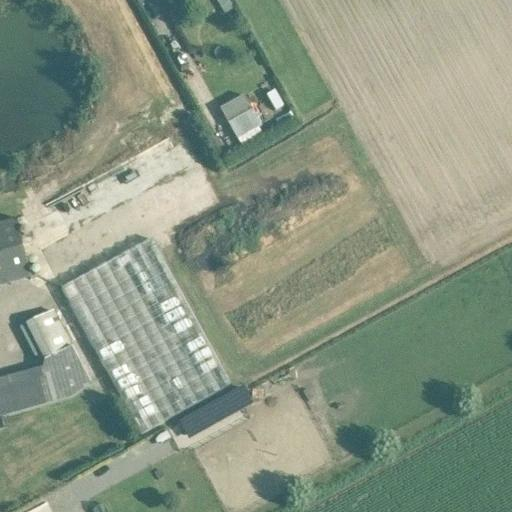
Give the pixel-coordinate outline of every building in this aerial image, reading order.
[(238,46),(229,35),(217,46),(226,56),(238,46)] [(276,118),(286,114),(279,96),(269,100),(276,118)] [(244,98),(220,111),(241,150),(262,139),(257,130),(261,128),(244,98)] [(52,206),(37,209),(42,227),(57,224),(52,206)] [(21,228),(0,233),(0,298),(38,288),(21,228)] [(150,243),(61,291),(141,437),(230,388),(150,243)] [(0,418),(72,399),(90,385),(52,312),(24,326),(42,359),(42,369),(0,380),(0,418)] [(245,416),(261,410),(252,385),(235,392),(245,416)] [(201,433),(235,417),(225,396),(191,412),(201,433)]
